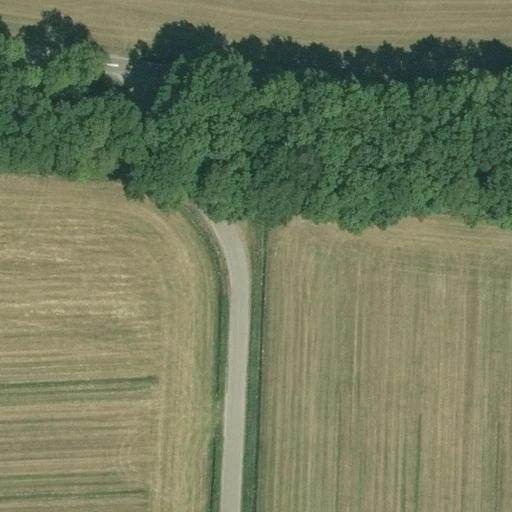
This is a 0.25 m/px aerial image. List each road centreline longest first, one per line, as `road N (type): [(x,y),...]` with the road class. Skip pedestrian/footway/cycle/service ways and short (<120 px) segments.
road 1 (unclassified): [(228,511),(235,253),(222,223),(168,159),(152,115),(150,72)]
road 2 (unclassified): [(150,72),(299,90),(511,92)]
road 3 (unclassified): [(150,72),(0,51)]
